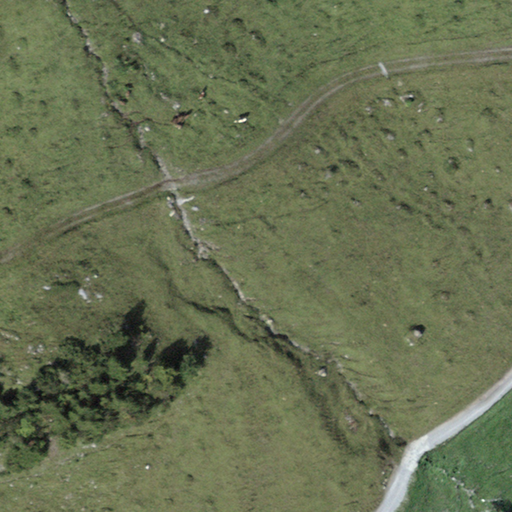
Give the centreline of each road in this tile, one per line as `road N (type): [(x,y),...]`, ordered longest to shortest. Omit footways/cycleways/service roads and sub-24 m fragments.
road 1 (track): [(0,260),(160,185),(245,165),(332,91),(418,60),(511,50)]
road 2 (track): [(382,511),(412,450),(511,372)]
